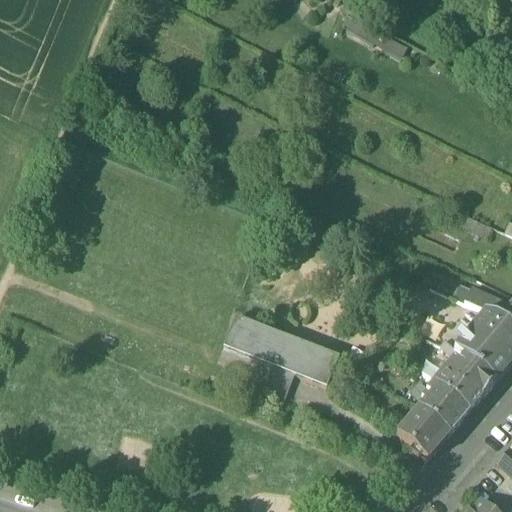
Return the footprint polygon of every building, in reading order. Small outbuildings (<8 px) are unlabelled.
[(355,23),(350,34),(379,48),(384,38),(355,23)] [(248,178),(217,163),(210,177),(242,191),(248,178)] [(488,230),(459,216),(454,227),(483,241),(488,230)] [(460,290),(454,304),(463,308),(470,295),(460,290)] [(499,308),(470,295),(463,308),(484,318),(494,322),(495,323),(497,325),(504,318),(500,315),(497,312),(499,308)] [(511,307),(504,318),(497,325),(511,337),(511,307)] [(494,322),(484,318),(454,353),(463,361),(494,388),(511,366),(511,337),(497,325),(495,323),(494,322)] [(337,363),(235,322),(223,352),(273,372),(262,399),(283,407),(294,380),(326,393),(337,363)] [(463,361),(458,367),(454,363),(432,388),(438,392),(468,418),(494,388),(463,361)] [(468,418),(438,392),(418,414),(449,440),(468,418)] [(449,440),(418,414),(396,440),(426,466),(449,440)] [(511,458),(510,456),(496,473),(511,486),(511,458)] [(511,486),(507,482),(499,491),(511,502),(511,486)] [(511,511),(511,502),(499,491),(491,500),(495,504),(505,511),(511,511)]
